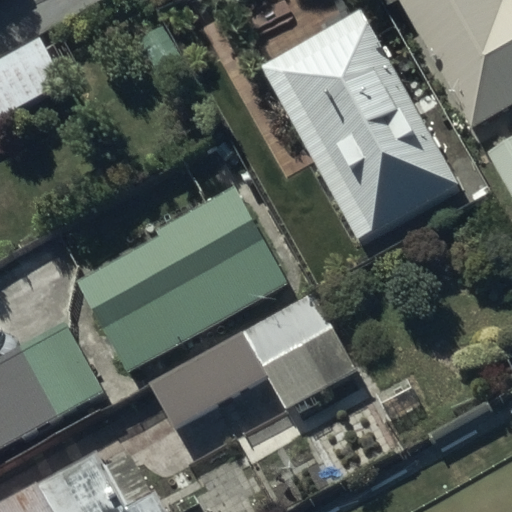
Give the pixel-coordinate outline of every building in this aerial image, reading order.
[(511,106),(511,14),(507,17),(497,0),(394,0),(397,5),(406,0),(413,0),(481,123),(511,106)] [(374,38),(272,94),(368,269),(470,213),(374,38)] [(49,56),(0,83),(0,141),(73,101),(49,56)] [(166,252),(86,296),(138,389),(298,300),(244,203),(163,247),(166,252)] [(326,314),(160,404),(185,449),(279,399),(296,430),(368,391),(326,314)] [(0,484),(117,420),(78,348),(0,390),(0,405),(4,413),(0,414),(0,484)] [(119,511),(101,478),(38,511),(119,511)]
